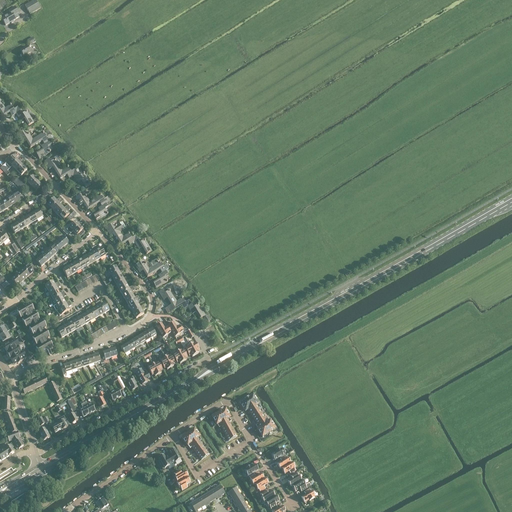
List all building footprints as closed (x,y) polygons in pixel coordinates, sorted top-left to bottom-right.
[(36,1),(37,1),(36,0),(35,0),(25,6),(30,15),(41,9),(36,1)] [(11,24),(14,22),(13,21),(16,20),(19,17),(18,15),(19,14),(15,7),(9,11),(11,14),(2,19),(6,26),(11,23),(11,24)] [(31,46),(36,43),(33,38),(28,41),(31,46)] [(24,57),(32,53),(28,47),(21,51),(24,57)] [(16,114),(20,112),(17,108),(14,111),(11,106),(5,109),(0,112),(0,113),(3,118),(9,114),(12,117),(16,114)] [(16,114),(21,122),(24,120),(28,127),(34,123),(27,112),(22,115),(20,112),(16,114)] [(18,137),(17,138),(19,141),(20,140),(23,144),(26,142),(31,149),(36,146),(33,140),(28,133),(24,135),(23,133),(18,136),(18,137)] [(33,140),(36,146),(43,141),(45,145),(49,142),(53,140),(50,136),(47,138),(44,133),(33,140)] [(49,142),(45,145),(41,147),(43,150),(36,155),(39,160),(51,153),(48,148),(51,146),(49,142)] [(12,167),(18,161),(14,157),(8,162),(12,167)] [(48,160),(44,162),(49,170),(52,168),(56,175),(62,172),(62,171),(58,165),(61,163),(57,157),(54,158),(55,160),(50,163),(48,160)] [(17,172),(23,166),(18,161),(12,167),(17,172)] [(23,166),(17,172),(21,176),(27,171),(23,166)] [(62,172),(56,175),(60,180),(67,176),(69,179),(73,177),(73,176),(77,174),(75,171),(71,173),(68,168),(62,171),(62,172)] [(79,177),(77,174),(73,176),(73,177),(78,184),(80,183),(80,184),(81,185),(82,186),(83,186),(84,186),(85,189),(91,186),(84,174),(79,177)] [(27,182),(32,187),(37,182),(33,177),(27,182)] [(26,193),(23,194),(26,200),(29,198),(28,196),(32,192),(34,194),(42,187),(37,182),(32,187),(26,193)] [(18,190),(11,194),(11,195),(13,197),(17,204),(22,200),(24,198),(21,193),(18,190)] [(17,204),(13,197),(11,195),(6,198),(7,200),(11,207),(17,204)] [(93,208),(90,202),(86,197),(81,200),(79,196),(75,198),(80,206),(83,204),(87,211),(93,208)] [(90,202),(93,208),(99,204),(101,207),(106,204),(109,202),(107,199),(104,201),(101,196),(90,202)] [(51,209),(61,200),(59,199),(56,202),(54,199),(47,205),(51,209)] [(2,204),(6,210),(11,207),(7,200),(2,204)] [(61,200),(51,209),(55,213),(62,207),(59,205),(62,202),(61,200)] [(106,204),(101,207),(98,209),(100,213),(93,217),(96,222),(108,215),(105,210),(108,208),(106,204)] [(62,207),(55,213),(59,217),(68,208),(67,207),(64,209),(62,207)] [(68,208),(59,217),(63,221),(69,215),(67,213),(70,210),(68,208)] [(33,214),(37,221),(43,217),(38,210),(33,214)] [(74,212),(68,219),(70,221),(77,214),(74,212)] [(27,217),(32,224),(33,227),(39,223),(37,221),(33,214),(27,217)] [(26,228),(32,224),(27,217),(22,221),(26,228)] [(53,227),(55,225),(49,217),(46,220),(53,227)] [(69,228),(67,231),(71,235),(73,232),(83,223),(81,221),(78,224),(76,222),(74,220),(71,223),(73,225),(69,228)] [(26,228),(22,221),(16,224),(21,231),(26,228)] [(83,223),(73,232),(77,236),(78,236),(80,238),(85,233),(83,231),(84,230),(81,228),(84,225),(83,223)] [(21,231),(16,224),(11,228),(15,235),(21,231)] [(114,235),(118,241),(123,238),(120,233),(123,231),(120,225),(114,228),(112,225),(105,229),(110,237),(114,235)] [(0,236),(0,239),(3,244),(8,240),(3,234),(0,236)] [(129,234),(123,238),(118,241),(121,246),(128,242),(130,246),(134,243),(138,241),(136,237),(132,239),(129,234)] [(59,242),(64,248),(69,244),(64,238),(59,242)] [(21,250),(24,248),(19,240),(16,242),(21,250)] [(134,243),(139,251),(142,249),(146,256),(152,252),(145,241),(140,244),(138,241),(134,243)] [(64,248),(59,242),(54,246),(60,251),(64,248)] [(60,251),(54,246),(50,250),(55,255),(60,251)] [(94,248),(101,259),(105,257),(105,256),(107,254),(104,249),(102,250),(101,249),(98,251),(96,247),(94,248)] [(96,262),(101,259),(94,248),(92,249),(94,253),(91,255),(96,262)] [(55,255),(50,250),(45,254),(50,259),(55,255)] [(84,253),(91,265),(96,262),(91,255),(89,256),(87,252),(84,253)] [(82,260),(86,268),(91,265),(84,253),(83,255),(85,258),(82,260)] [(41,254),(39,256),(41,258),(46,263),(50,259),(45,254),(43,256),(41,254)] [(38,259),(36,261),(41,267),(46,263),(41,258),(39,256),(37,258),(38,259)] [(86,268),(82,260),(79,261),(77,258),(75,259),(82,270),(86,268)] [(82,270),(75,259),(73,260),(75,264),(72,265),(77,273),(82,270)] [(166,272),(167,271),(169,270),(167,266),(163,268),(160,263),(158,264),(156,261),(149,265),(151,268),(149,270),(152,275),(159,271),(161,274),(166,272)] [(138,264),(135,266),(140,274),(143,272),(147,278),(152,275),(149,270),(151,268),(149,265),(148,262),(146,264),(142,266),(140,263),(138,264)] [(77,273),(72,265),(70,267),(67,263),(65,264),(72,276),(77,273)] [(72,276),(65,264),(63,266),(65,269),(63,271),(67,279),(72,276)] [(24,269),(33,279),(34,278),(32,275),(36,270),(31,265),(29,267),(28,266),(24,269)] [(111,277),(122,270),(121,268),(117,270),(116,267),(108,272),(111,277)] [(20,273),(26,280),(28,278),(31,281),(33,279),(24,269),(20,273)] [(113,281),(121,277),(120,274),(123,272),(122,270),(111,277),(113,281)] [(169,274),(167,271),(166,272),(161,274),(158,276),(160,280),(153,284),(156,289),(168,282),(164,277),(168,275),(167,275),(169,274)] [(23,282),(26,280),(20,273),(16,276),(24,286),(26,285),(23,282)] [(24,286),(16,276),(11,280),(12,281),(10,283),(14,288),(17,286),(17,287),(20,285),(22,288),(24,286)] [(123,279),(121,277),(113,281),(116,286),(128,279),(130,278),(128,276),(127,277),(123,279)] [(119,291),(127,286),(125,284),(129,281),(128,279),(116,286),(119,291)] [(45,287),(48,292),(59,285),(58,283),(55,285),(53,282),(52,283),(51,281),(49,282),(50,284),(45,287)] [(51,296),(58,292),(57,289),(61,287),(59,285),(48,292),(51,296)] [(127,286),(119,291),(122,296),(133,289),(135,288),(136,288),(135,285),(132,287),(129,289),(127,286)] [(162,291),(159,293),(163,301),(167,299),(170,304),(168,305),(169,307),(171,306),(176,302),(174,299),(176,298),(174,294),(171,287),(165,291),(166,293),(164,294),(162,291)] [(133,289),(122,296),(125,300),(132,296),(131,293),(135,291),(133,289)] [(58,292),(51,296),(53,301),(65,295),(64,292),(60,294),(58,292)] [(56,306),(64,301),(63,299),(66,297),(65,295),(53,301),(56,306)] [(128,305),(139,298),(138,296),(134,298),(132,296),(125,300),(128,305)] [(130,310),(138,305),(137,303),(140,301),(139,298),(128,305),(130,310)] [(176,302),(171,306),(169,307),(168,308),(171,313),(181,307),(183,310),(188,308),(187,307),(191,305),(189,301),(185,303),(182,298),(182,299),(181,298),(179,299),(180,300),(176,302)] [(56,306),(53,308),(56,312),(57,312),(59,311),(70,304),(69,302),(66,304),(64,301),(56,306)] [(98,303),(104,315),(109,312),(105,304),(102,305),(100,302),(98,303)] [(104,315),(98,303),(96,304),(98,308),(95,309),(100,317),(104,315)] [(20,319),(18,320),(20,322),(22,321),(26,328),(29,326),(30,328),(29,329),(33,336),(34,335),(35,337),(32,339),(36,346),(38,345),(39,347),(35,349),(40,356),(41,354),(43,357),(48,354),(49,356),(52,355),(49,350),(53,348),(49,341),(48,342),(47,340),(49,338),(45,331),(45,332),(44,330),(46,328),(42,321),(40,323),(38,321),(39,320),(35,314),(34,314),(33,312),(34,312),(30,304),(26,306),(25,304),(17,309),(18,311),(16,312),(20,319)] [(59,311),(57,312),(60,317),(62,316),(70,311),(68,308),(72,306),(70,304),(59,311)] [(140,308),(138,305),(130,310),(133,315),(144,308),(147,306),(145,305),(140,308)] [(193,308),(191,305),(187,307),(188,308),(192,315),(196,313),(200,320),(204,317),(207,324),(211,321),(209,316),(207,317),(206,316),(205,316),(198,305),(193,308)] [(88,309),(95,320),(100,317),(95,309),(92,311),(90,307),(88,309)] [(144,308),(133,315),(136,319),(144,315),(142,312),(146,310),(144,308)] [(90,323),(95,320),(88,309),(86,310),(88,313),(86,315),(90,323)] [(90,323),(86,315),(83,317),(81,313),(79,314),(85,326),(90,323)] [(76,321),(80,328),(85,326),(79,314),(76,315),(79,319),(76,321)] [(80,328),(76,321),(73,322),(71,318),(69,320),(76,331),(80,328)] [(76,331),(69,320),(67,321),(69,324),(66,326),(71,334),(76,331)] [(176,328),(173,323),(168,327),(175,338),(183,333),(179,326),(176,328)] [(0,337),(7,333),(9,332),(6,326),(4,327),(2,324),(0,324),(0,337)] [(71,334),(66,326),(64,327),(62,324),(60,325),(66,337),(71,334)] [(164,329),(161,324),(156,327),(163,339),(171,334),(167,327),(164,329)] [(66,337),(60,325),(57,327),(59,330),(57,332),(61,340),(66,337)] [(147,333),(151,339),(156,336),(152,330),(147,333)] [(10,338),(7,333),(0,337),(0,339),(2,343),(7,340),(9,343),(14,340),(12,337),(10,338)] [(151,339),(147,333),(141,336),(146,343),(151,339)] [(146,343),(141,336),(136,339),(140,346),(146,343)] [(140,346),(136,339),(131,342),(135,349),(140,346)] [(6,348),(5,349),(7,353),(6,354),(10,360),(11,360),(14,364),(15,363),(16,365),(17,364),(18,365),(22,362),(22,361),(26,359),(23,352),(21,353),(18,348),(19,347),(16,340),(5,347),(6,348)] [(135,349),(131,342),(126,345),(130,352),(135,349)] [(188,344),(195,356),(198,354),(197,352),(199,351),(195,343),(194,344),(193,342),(189,343),(188,344)] [(195,356),(188,344),(184,346),(186,349),(185,349),(189,357),(191,356),(192,358),(195,356)] [(130,352),(126,345),(121,348),(125,355),(130,352)] [(108,352),(111,359),(117,357),(114,350),(108,352)] [(181,350),(177,352),(183,363),(186,361),(185,359),(187,358),(183,350),(182,351),(181,350)] [(104,358),(102,359),(103,361),(105,360),(105,361),(107,361),(111,359),(108,352),(104,353),(103,354),(104,358)] [(183,363),(177,352),(173,354),(173,355),(172,356),(177,364),(179,363),(180,364),(183,363)] [(163,357),(170,369),(173,367),(172,365),(174,364),(170,356),(169,357),(168,354),(164,356),(163,355),(163,356),(163,357)] [(104,364),(103,362),(103,361),(102,359),(102,358),(99,359),(98,355),(92,357),(94,364),(100,362),(101,365),(101,364),(102,367),(105,366),(104,363),(104,364)] [(163,357),(159,359),(161,361),(160,362),(164,370),(166,369),(167,370),(170,369),(163,357)] [(89,366),(86,359),(81,361),(83,368),(89,366)] [(83,368),(81,361),(75,363),(77,370),(83,368)] [(152,364),(151,362),(151,363),(151,364),(147,366),(148,368),(147,369),(152,377),(154,375),(155,377),(158,375),(152,364)] [(152,364),(158,375),(161,374),(160,372),(162,371),(158,363),(157,363),(156,362),(152,364)] [(72,372),(69,365),(63,367),(64,370),(61,371),(63,377),(66,376),(66,374),(72,372)] [(142,370),(135,374),(137,378),(138,377),(142,385),(147,382),(150,380),(145,371),(143,372),(142,370)] [(132,391),(137,388),(135,385),(136,384),(133,377),(130,378),(132,381),(128,383),(132,391)] [(38,379),(42,386),(48,383),(45,378),(41,380),(40,378),(38,379)] [(42,386),(38,379),(37,379),(38,381),(33,384),(36,389),(42,386)] [(124,390),(121,385),(118,379),(111,383),(113,387),(115,386),(118,390),(109,395),(113,402),(121,397),(119,392),(120,392),(124,390)] [(27,384),(30,391),(36,389),(33,384),(29,386),(28,383),(27,384)] [(51,391),(57,388),(58,388),(58,386),(56,387),(54,383),(49,385),(51,391)] [(24,394),(30,391),(27,384),(25,385),(26,387),(22,389),(24,394)] [(57,388),(51,391),(54,397),(61,393),(60,392),(59,393),(57,388)] [(101,399),(96,401),(100,408),(101,408),(104,407),(104,406),(106,405),(102,398),(106,396),(105,393),(104,391),(103,390),(101,391),(102,393),(98,395),(101,399)] [(253,395),(239,403),(245,412),(248,410),(249,411),(258,425),(257,426),(259,429),(257,430),(263,438),(276,429),(270,421),(268,419),(266,420),(257,406),(256,405),(259,404),(253,395)] [(71,401),(68,403),(72,410),(69,411),(71,415),(68,417),(72,424),(78,421),(74,414),(77,413),(74,407),(71,401)] [(83,403),(89,414),(95,411),(92,405),(88,407),(87,404),(87,405),(85,401),(83,403)] [(83,418),(89,414),(83,403),(80,404),(83,409),(80,412),(83,418)] [(231,419),(226,410),(212,417),(216,426),(218,425),(220,428),(221,428),(229,442),(237,438),(229,423),(231,422),(230,419),(231,419)] [(5,422),(7,422),(12,420),(10,413),(4,415),(6,420),(4,421),(5,422)] [(64,417),(57,421),(58,424),(62,430),(68,427),(65,422),(66,421),(64,417)] [(12,420),(7,422),(9,426),(6,427),(7,428),(14,425),(12,420)] [(62,430),(58,424),(52,427),(55,433),(62,430)] [(14,425),(7,428),(8,430),(10,429),(12,434),(17,432),(14,425)] [(46,431),(44,428),(39,431),(41,434),(40,434),(42,437),(41,438),(43,441),(43,440),(44,441),(50,438),(46,431)] [(200,438),(194,429),(181,439),(187,447),(189,446),(191,449),(192,448),(202,461),(209,455),(200,442),(201,441),(199,438),(200,438)] [(17,450),(18,449),(19,450),(24,446),(20,440),(19,441),(18,439),(20,438),(18,433),(7,437),(9,443),(11,442),(17,450)] [(5,450),(9,456),(14,452),(12,449),(14,448),(11,444),(10,445),(10,446),(5,450)] [(175,449),(169,452),(172,457),(175,462),(175,463),(181,460),(175,449)] [(276,453),(271,456),(275,461),(285,455),(282,449),(281,450),(281,449),(275,452),(276,453)] [(0,461),(1,461),(9,456),(5,450),(0,453),(0,452),(0,461)] [(164,455),(158,459),(160,462),(159,462),(163,470),(164,469),(168,467),(170,470),(174,468),(172,464),(175,462),(172,457),(166,460),(164,455)] [(281,462),(277,465),(280,470),(281,470),(291,464),(288,458),(287,459),(286,457),(280,460),(281,462)] [(291,464),(281,470),(285,475),(289,472),(291,475),(296,472),(294,469),(295,468),(292,463),(291,464)] [(246,471),(245,471),(249,477),(253,474),(259,471),(255,465),(251,468),(250,467),(246,470),(246,471)] [(179,471),(174,475),(175,477),(175,478),(178,483),(187,478),(188,477),(185,472),(181,474),(179,471)] [(254,475),(249,477),(251,480),(250,481),(254,486),(255,485),(264,480),(261,474),(256,477),(254,475)] [(292,480),(288,482),(291,488),(292,487),(302,481),(298,476),(296,474),(291,477),(292,480)] [(178,483),(177,484),(180,489),(181,489),(182,491),(188,488),(186,486),(190,483),(187,478),(178,483)] [(264,480),(255,485),(258,491),(259,490),(260,493),(266,490),(264,487),(269,484),(265,479),(264,480)] [(302,481),(292,487),(295,492),(300,490),(301,492),(311,487),(309,484),(306,486),(303,481),(302,481)] [(214,490),(220,499),(222,498),(221,496),(225,494),(220,486),(214,490)] [(232,499),(240,494),(236,488),(227,494),(229,496),(230,495),(232,499)] [(208,493),(213,501),(217,499),(217,500),(220,499),(214,490),(208,493)] [(306,496),(301,498),(304,504),(309,501),(309,502),(315,499),(314,498),(315,497),(312,492),(311,492),(310,490),(304,493),(306,496)] [(266,492),(260,495),(262,498),(261,498),(264,503),(265,503),(275,497),(272,492),(267,494),(266,492)] [(202,497),(208,506),(210,505),(209,504),(213,501),(208,493),(202,497)] [(235,506),(244,500),(240,494),(232,499),(234,503),(233,504),(235,506)] [(275,497),(265,503),(269,508),(271,510),(277,507),(275,504),(279,502),(276,496),(275,497)] [(206,507),(208,506),(202,497),(196,501),(201,509),(205,506),(206,507)] [(104,498),(98,501),(103,509),(109,506),(104,498)] [(244,500),(235,506),(236,508),(237,507),(239,511),(247,506),(244,500)] [(201,509),(196,501),(190,504),(195,511),(198,511),(197,511),(201,509)]
